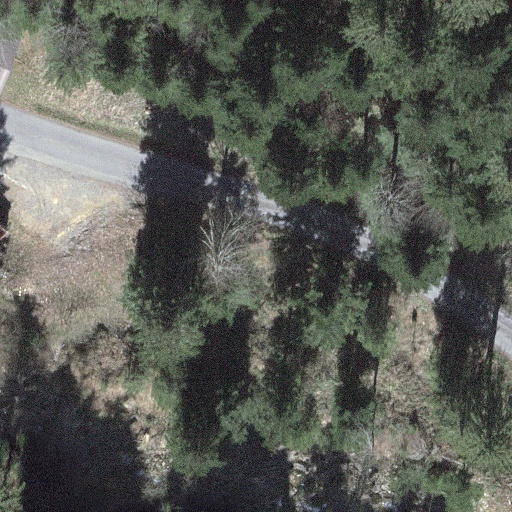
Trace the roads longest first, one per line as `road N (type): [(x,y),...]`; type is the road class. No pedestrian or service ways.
road 1 (unclassified): [(0,107),(406,271),(511,348)]
road 2 (track): [(238,204),(281,168),(355,160),(511,195)]
